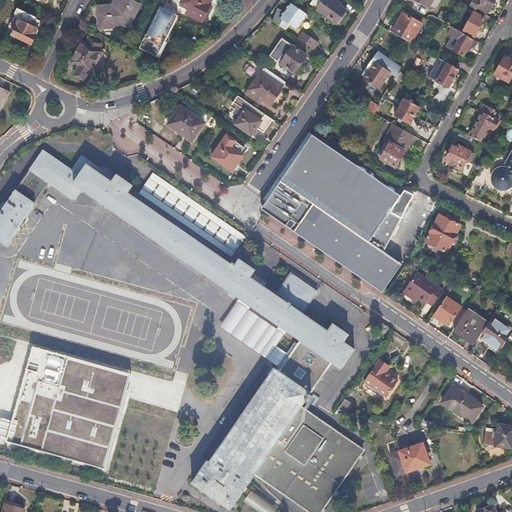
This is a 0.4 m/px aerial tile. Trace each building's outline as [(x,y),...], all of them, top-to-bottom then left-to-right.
[(118,9),(97,10),(97,19),(97,29),(129,27),(140,6),(127,0),(114,0),(113,2),(119,5),(118,9)] [(183,0),(181,6),(189,10),(187,14),(203,22),(211,6),(209,5),(211,0),(183,0)] [(211,0),(209,5),(211,6),(215,9),(219,0),(211,0)] [(347,11),(329,0),(324,0),(322,3),(317,0),(314,0),(311,6),(338,24),(347,11)] [(415,0),(430,8),(434,0),(415,0)] [(476,0),(473,7),(484,13),(485,11),(490,14),(497,0),(476,0)] [(308,16),(290,4),(283,15),(280,13),(273,23),(280,27),(285,20),(299,30),(308,16)] [(178,16),(161,8),(140,50),(157,58),(167,37),(178,16)] [(38,20),(16,9),(6,28),(13,31),(10,36),(31,46),(38,31),(34,29),(36,25),(38,20)] [(443,12),(439,20),(450,26),(454,18),(443,12)] [(485,18),(474,12),(464,30),(475,36),(478,30),(482,32),(485,26),(481,24),(485,18)] [(423,26),(405,15),(395,33),(413,44),(423,26)] [(477,42),(452,27),(448,34),(459,41),(454,50),(464,56),(469,48),(473,50),(477,42)] [(318,43),(304,33),(299,40),(313,49),(318,43)] [(282,64),(293,49),(291,47),(293,45),(283,38),(270,55),(282,64)] [(84,46),(81,44),(76,53),(71,63),(79,67),(75,75),(84,79),(88,71),(92,73),(101,54),(97,52),(101,46),(88,39),(84,46)] [(307,56),(295,47),(293,49),(282,64),(295,73),(307,56)] [(374,62),(376,64),(372,71),(365,80),(381,90),(392,73),(397,77),(398,74),(402,67),(380,52),(374,62)] [(456,68),(434,55),(430,63),(436,66),(430,78),(448,88),(459,69),(456,68)] [(511,76),(511,59),(507,57),(496,76),(509,82),(511,76)] [(464,63),(459,63),(456,68),(459,69),(468,74),(471,67),(464,63)] [(288,84),(265,68),(247,94),(256,100),(259,97),(273,106),(288,84)] [(403,76),(398,74),(397,77),(393,83),(397,86),(403,76)] [(0,112),(0,113),(10,93),(0,87),(0,112)] [(244,111),(249,104),(239,97),(234,105),(244,111)] [(420,107),(404,99),(399,107),(415,116),(420,107)] [(380,107),(374,103),(370,109),(376,113),(380,107)] [(266,115),(249,104),(244,111),(236,123),(253,134),(257,129),(266,115)] [(497,111),(485,104),(481,112),(484,114),(471,135),(474,137),(480,140),(483,135),(486,137),(494,125),(490,123),(497,111)] [(415,116),(399,107),(394,116),(410,125),(415,116)] [(204,124),(180,108),(168,125),(180,133),(192,142),(204,124)] [(266,115),(257,129),(265,134),(275,121),(266,115)] [(413,135),(395,125),(386,140),(391,143),(383,158),(382,159),(396,167),(413,135)] [(471,135),(462,130),(457,138),(470,144),(474,137),(471,135)] [(364,171),(309,132),(263,200),(267,203),(261,211),(386,295),(389,291),(386,289),(402,264),(384,252),(402,218),(390,212),(401,196),(398,194),(400,188),(396,183),(385,185),(375,178),(372,171),(364,171)] [(244,147),(227,136),(213,158),(233,171),(243,156),(240,154),(244,147)] [(391,143),(386,140),(378,155),(383,158),(391,143)] [(473,153),(456,144),(448,159),(452,161),(451,163),(464,170),(473,153)] [(356,150),(353,148),(350,155),(366,163),(370,155),(356,148),(356,150)] [(80,176),(73,171),(44,151),(16,190),(37,204),(46,192),(50,184),(71,198),(74,199),(77,198),(80,193),(72,188),(80,176)] [(511,151),(503,169),(498,169),(494,172),(492,176),(480,169),(473,183),(494,194),(496,188),(501,190),(505,189),(509,187),(511,184),(511,185),(511,151)] [(82,157),(73,171),(80,176),(72,188),(80,193),(82,190),(240,300),(289,333),(270,362),(282,370),(280,373),(311,395),(333,362),(342,368),(355,350),(344,343),(349,335),(333,324),(328,331),(303,314),(276,295),(251,277),(255,270),(240,260),(235,267),(178,227),(178,221),(170,221),(128,193),(133,187),(116,175),(113,178),(82,157)] [(247,236),(155,173),(141,194),(233,257),(247,236)] [(37,204),(16,190),(0,212),(0,240),(7,246),(24,222),(37,204)] [(460,226),(440,216),(427,242),(447,253),(460,226)] [(437,285),(416,271),(404,289),(415,297),(425,303),(437,285)] [(291,275),(276,295),(303,314),(318,294),(291,275)] [(461,308),(446,298),(433,316),(441,321),(448,326),(461,308)] [(220,328),(270,362),(289,333),(240,300),(220,328)] [(54,311),(30,305),(28,311),(7,306),(1,329),(47,340),(54,311)] [(158,357),(180,320),(161,308),(139,345),(158,357)] [(479,336),(482,332),(476,328),(483,318),(469,309),(454,330),(464,337),(474,343),(479,336)] [(72,317),(65,347),(107,358),(112,336),(91,331),(94,322),(72,317)] [(511,332),(492,318),(482,332),(479,336),(489,343),(499,351),(511,332)] [(389,328),(380,321),(376,327),(385,333),(389,328)] [(131,375),(31,347),(4,444),(104,472),(131,375)] [(302,408),(311,395),(280,373),(282,370),(270,362),(203,457),(208,461),(193,484),(230,510),(256,474),(302,408)] [(383,366),(377,362),(363,383),(386,399),(397,382),(385,373),(388,370),(383,366)] [(463,394),(453,387),(442,403),(472,424),(482,408),(463,394)] [(352,405),(345,399),(339,407),(346,412),(352,405)] [(320,511),(363,451),(302,408),(256,474),(310,511),(320,511)] [(511,427),(508,427),(501,426),(499,440),(492,439),(493,430),(485,429),(483,445),(511,449),(511,427)] [(430,466),(423,444),(390,456),(397,477),(414,471),(430,466)] [(245,503),(258,511),(277,511),(278,511),(252,493),(245,503)]
